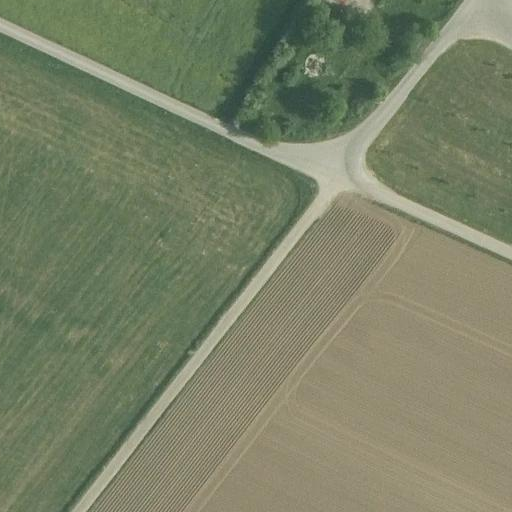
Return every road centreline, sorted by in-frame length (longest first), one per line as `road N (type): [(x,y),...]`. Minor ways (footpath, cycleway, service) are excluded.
road 1 (track): [(78,511),(337,175)]
road 2 (unclassified): [(0,25),(337,175)]
road 3 (unclassified): [(337,175),(474,0)]
road 4 (unclassified): [(337,175),(511,253)]
